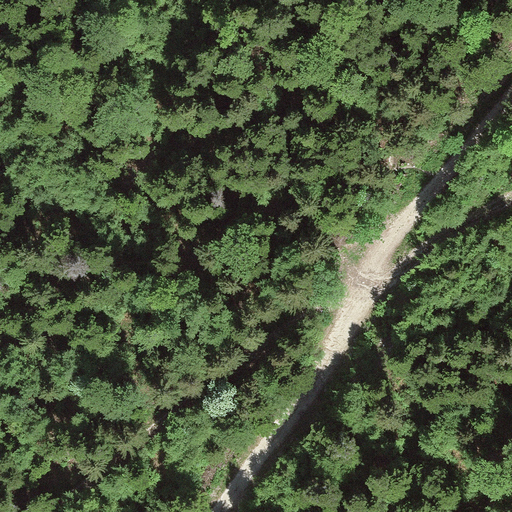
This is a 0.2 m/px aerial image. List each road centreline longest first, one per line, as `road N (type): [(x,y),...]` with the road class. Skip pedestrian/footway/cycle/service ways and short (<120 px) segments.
road 1 (track): [(40,511),(378,265),(511,219)]
road 2 (track): [(215,511),(378,265),(511,97)]
